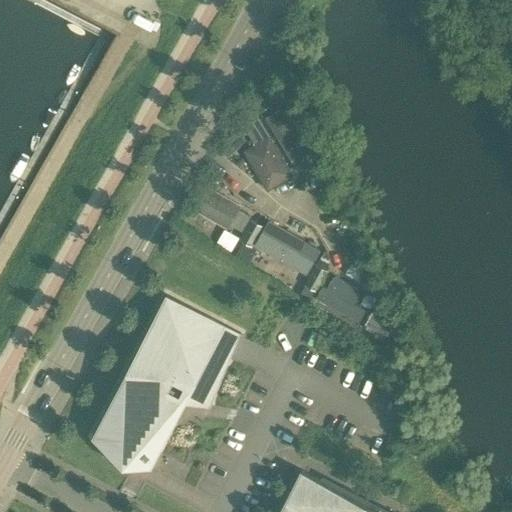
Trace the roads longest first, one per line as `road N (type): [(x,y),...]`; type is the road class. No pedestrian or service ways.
road 1 (secondary): [(3,460),(184,141)]
road 2 (secondary): [(184,141),(263,0)]
road 3 (residential): [(184,141),(275,211),(298,208)]
